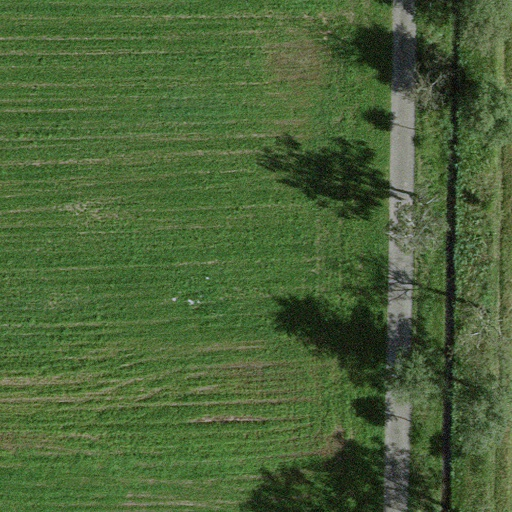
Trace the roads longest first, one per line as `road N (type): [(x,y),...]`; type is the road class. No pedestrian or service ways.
road 1 (track): [(392,511),(403,0)]
road 2 (track): [(504,499),(511,83)]
